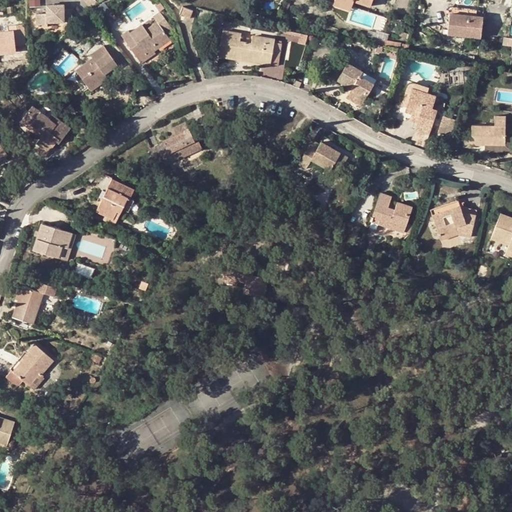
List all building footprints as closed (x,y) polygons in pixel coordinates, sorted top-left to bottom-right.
[(335,0),(334,0),(333,4),(350,10),(351,5),(335,0)] [(161,2),(156,5),(161,11),(165,8),(161,2)] [(63,20),(63,31),(73,24),(72,8),(65,9),(65,4),(46,4),(47,13),(37,13),(37,24),(48,24),(48,21),(63,20)] [(192,10),(183,6),(180,13),(190,17),(192,10)] [(476,8),(451,6),(450,13),(476,16),(476,8)] [(163,29),(170,24),(161,11),(154,15),(158,21),(163,29)] [(450,13),(448,33),(480,37),(482,17),(476,16),(450,13)] [(170,38),(163,29),(158,21),(147,29),(143,24),(131,33),(129,30),(122,35),(141,62),(155,52),(154,51),(170,38)] [(219,56),(238,59),(238,54),(263,58),(262,63),(270,65),(272,53),(279,54),(281,44),(275,42),(275,38),(252,35),(251,41),(241,39),(241,33),(223,30),(219,56)] [(373,44),(377,45),(382,46),(400,49),(401,43),(401,42),(374,38),(373,44)] [(86,39),(75,48),(82,55),(92,45),(86,39)] [(90,87),(106,75),(104,72),(117,63),(109,51),(106,53),(101,46),(91,53),(94,58),(96,61),(93,62),(91,60),(78,69),(90,87)] [(64,47),(49,62),(54,68),(69,53),(64,47)] [(238,54),(238,59),(262,63),(263,58),(238,54)] [(338,79),(346,85),(352,88),(349,92),(364,100),(374,83),(361,75),(363,72),(348,63),(338,79)] [(447,71),(447,84),(466,83),(466,71),(447,71)] [(361,75),(374,83),(376,79),(363,72),(361,75)] [(75,83),(69,74),(63,77),(69,87),(75,83)] [(106,75),(90,87),(92,90),(109,79),(106,75)] [(413,87),(425,91),(427,85),(411,80),(408,83),(402,100),(408,102),(413,87)] [(436,95),(425,91),(413,87),(408,102),(405,110),(411,113),(409,119),(417,122),(414,130),(429,135),(438,110),(432,108),(436,95)] [(346,97),(361,106),(364,100),(349,92),(346,97)] [(41,137),(36,143),(48,152),(57,141),(59,142),(71,127),(52,113),(49,117),(33,105),(29,110),(23,118),(30,123),(27,127),(41,137)] [(23,118),(29,110),(26,108),(20,115),(23,118)] [(472,143),(505,144),(505,116),(495,116),(494,126),(472,126),(472,139),(463,139),(463,145),(471,146),(472,143)] [(23,118),(20,121),(27,127),(30,123),(23,118)] [(176,133),(189,128),(186,121),(173,127),(176,133)] [(194,139),(189,128),(176,133),(162,140),(163,142),(148,148),(157,168),(202,148),(197,137),(194,139)] [(302,158),(309,162),(312,158),(331,169),(332,166),(341,171),(348,157),(320,141),(319,143),(312,139),(302,158)] [(34,146),(46,156),(48,152),(36,143),(34,146)] [(309,162),(302,158),(300,163),(307,167),(309,162)] [(111,178),(105,175),(96,187),(105,191),(111,178)] [(122,208),(127,197),(130,198),(134,189),(111,178),(105,191),(96,211),(106,216),(113,219),(117,211),(120,213),(122,208)] [(395,228),(404,232),(405,230),(407,223),(412,207),(397,202),(394,210),(388,207),(391,197),(380,192),(372,217),(379,219),(378,223),(395,228)] [(130,198),(127,197),(122,208),(128,211),(133,200),(130,198)] [(461,209),(460,204),(449,208),(451,212),(461,209)] [(463,211),(476,214),(477,208),(464,205),(463,211)] [(457,232),(471,236),(476,214),(463,211),(462,210),(461,209),(451,212),(449,208),(432,214),(439,235),(456,229),(457,232)] [(106,216),(104,220),(115,224),(120,213),(117,211),(113,219),(106,216)] [(507,247),(511,249),(511,216),(501,212),(491,237),(508,244),(507,247)] [(34,249),(58,257),(62,246),(67,248),(72,232),(42,223),(34,249)] [(377,226),(393,232),(395,228),(378,223),(377,226)] [(407,223),(405,230),(410,232),(413,224),(407,223)] [(456,229),(439,235),(440,239),(457,232),(456,229)] [(67,259),(76,233),(72,232),(67,248),(62,246),(58,257),(67,259)] [(226,276),(239,278),(246,280),(244,292),(264,296),(268,278),(253,275),(254,268),(228,263),(226,276)] [(54,295),(57,287),(39,281),(38,283),(36,290),(32,288),(23,285),(21,293),(19,299),(13,316),(33,322),(43,292),(54,295)] [(20,384),(24,379),(30,385),(42,373),(54,360),(35,343),(23,357),(24,359),(13,370),(7,376),(13,381),(20,384)] [(42,373),(30,385),(33,388),(44,375),(42,373)] [(0,442),(8,445),(15,421),(0,416),(0,442)]
